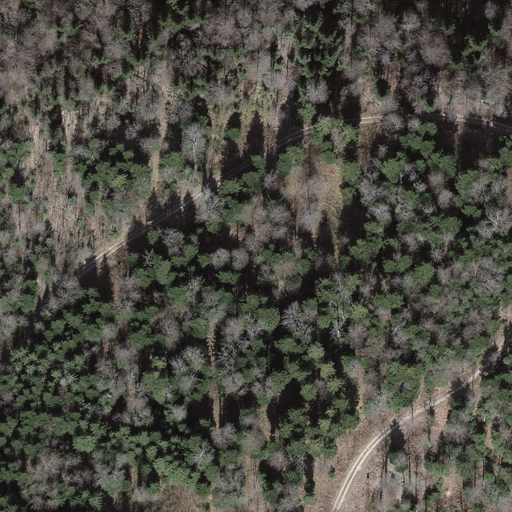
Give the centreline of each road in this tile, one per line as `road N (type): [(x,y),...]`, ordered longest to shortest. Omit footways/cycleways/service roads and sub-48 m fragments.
road 1 (track): [(511,128),(346,117),(300,130),(149,222)]
road 2 (track): [(149,222),(164,90),(71,0)]
road 3 (track): [(341,511),(392,431),(476,381),(511,339)]
road 4 (track): [(0,369),(46,308),(149,222)]
